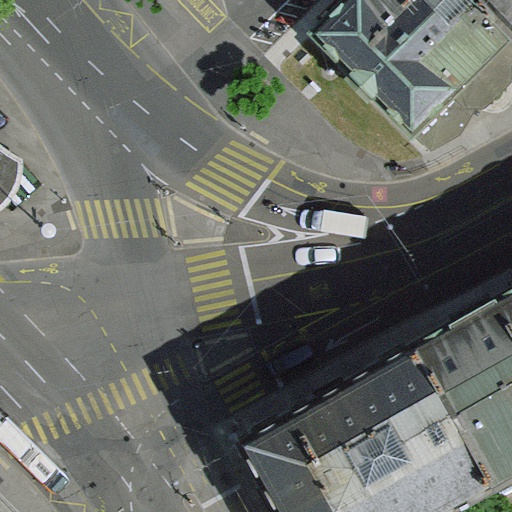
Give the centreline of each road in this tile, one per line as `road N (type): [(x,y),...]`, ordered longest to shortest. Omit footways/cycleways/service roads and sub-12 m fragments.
road 1 (secondary): [(472,209),(333,265),(253,283),(0,300)]
road 2 (secondary): [(511,242),(282,368),(122,477)]
road 3 (secondary): [(472,209),(324,210),(231,175),(138,112)]
road 4 (secondary): [(0,360),(122,477)]
road 5 (residential): [(138,112),(255,0)]
road 6 (secondary): [(138,112),(33,0)]
